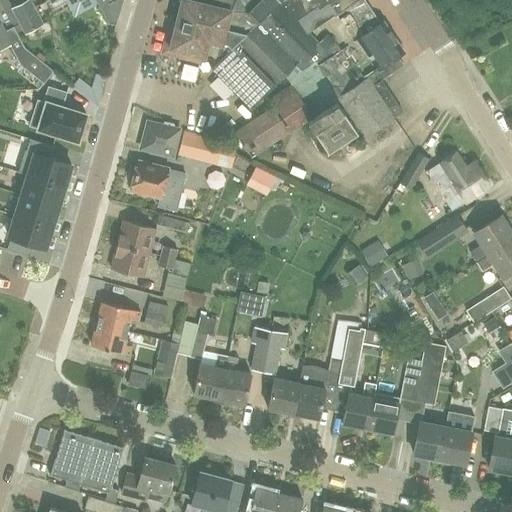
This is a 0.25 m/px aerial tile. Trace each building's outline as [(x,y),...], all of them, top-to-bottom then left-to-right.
[(25,32),(42,22),(29,0),(24,0),(11,8),(25,32)] [(94,0),(107,23),(115,25),(117,17),(114,16),(115,13),(116,8),(118,9),(120,0),(94,0)] [(227,39),(224,39),(232,6),(208,0),(182,0),(178,15),(172,14),(162,50),(199,61),(200,56),(212,59),(215,63),(232,46),(227,39)] [(208,0),(232,6),(224,39),(227,39),(232,46),(256,22),(245,10),(254,1),(252,0),(208,0)] [(314,66),(376,24),(370,15),(372,13),(362,0),(254,0),(254,1),(245,10),(256,22),(232,46),(215,63),(210,67),(250,108),(284,74),(294,65),(301,73),(314,66)] [(382,20),(376,24),(314,66),(301,73),(294,65),(284,74),(290,83),(266,99),(271,106),(233,131),(250,158),(289,133),(306,122),(326,151),(359,129),(364,136),(401,110),(380,78),(402,64),(397,56),(403,51),(382,20)] [(0,44),(7,41),(20,65),(43,83),(53,71),(24,47),(13,26),(5,31),(0,21),(0,44)] [(164,54),(160,69),(176,72),(179,57),(164,54)] [(186,60),(184,75),(200,77),(202,62),(186,60)] [(67,91),(48,85),(43,101),(37,99),(29,125),(78,141),(86,114),(62,107),(67,91)] [(148,123),(141,148),(161,153),(173,156),(180,131),(173,129),(174,125),(164,122),(163,127),(148,123)] [(218,141),(183,131),(177,154),(212,163),(218,141)] [(34,152),(28,173),(64,185),(71,163),(34,152)] [(430,159),(418,152),(398,183),(410,190),(430,159)] [(451,210),(489,185),(474,162),(464,168),(453,152),(425,170),(451,210)] [(131,175),(129,182),(132,185),(131,189),(143,192),(143,194),(160,198),(162,191),(173,194),(179,173),(138,162),(134,174),(131,175)] [(250,181),(272,194),(283,176),(261,163),(250,181)] [(28,173),(21,194),(58,205),(64,185),(28,173)] [(21,194),(15,215),(52,226),(58,205),(21,194)] [(10,237),(7,248),(30,255),(33,244),(45,247),(52,226),(15,215),(9,236),(10,237)] [(457,215),(427,234),(416,241),(425,254),(465,228),(457,215)] [(472,232),(480,245),(469,252),(474,261),(511,236),(511,235),(499,215),(472,232)] [(123,220),(116,244),(148,253),(154,229),(123,220)] [(511,270),(511,236),(474,261),(482,272),(493,265),(501,277),(511,270)] [(361,251),(372,267),(389,256),(379,240),(361,251)] [(116,244),(110,268),(142,276),(148,253),(116,244)] [(162,245),(160,255),(175,259),(177,249),(162,245)] [(160,255),(157,266),(172,269),(175,259),(160,255)] [(353,268),(362,282),(372,275),(363,262),(353,268)] [(465,310),(473,323),(511,298),(503,286),(465,310)] [(102,302),(96,324),(127,331),(130,318),(137,320),(139,311),(102,302)] [(149,302),(144,323),(160,327),(163,317),(165,318),(168,306),(151,302),(150,303),(149,302)] [(511,305),(501,311),(507,324),(511,321),(511,305)] [(390,314),(389,346),(418,347),(418,315),(390,314)] [(199,315),(189,357),(201,359),(207,334),(211,336),(216,319),(199,315)] [(293,414),(318,419),(324,388),(325,384),(336,386),(349,321),(337,319),(327,371),(302,366),(298,382),(299,383),(293,414)] [(354,362),(357,344),(361,324),(349,321),(336,386),(348,388),(353,362),(354,362)] [(124,343),(127,331),(96,324),(91,345),(128,355),(131,345),(124,343)] [(262,372),(270,330),(253,327),(250,343),(255,344),(250,370),(262,372)] [(511,328),(504,334),(500,327),(490,333),(500,348),(510,342),(511,340),(511,328)] [(288,333),(270,330),(262,372),(275,374),(280,349),(284,349),(288,333)] [(425,342),(420,361),(412,402),(425,404),(427,391),(436,393),(445,346),(425,342)] [(491,375),(500,390),(511,383),(511,348),(511,347),(498,355),(505,366),(491,375)] [(132,368),(159,375),(164,357),(136,350),(132,368)] [(218,399),(226,356),(216,353),(214,366),(199,363),(193,394),(218,399)] [(244,404),(250,373),(236,370),(238,358),(226,356),(218,399),(229,401),(228,405),(242,408),(243,404),(244,404)] [(412,402),(420,361),(407,358),(398,399),(412,402)] [(144,389),(147,375),(130,371),(127,384),(144,389)] [(299,383),(298,382),(273,378),(267,409),(293,414),(299,383)] [(368,429),(374,398),(376,384),(364,382),(362,396),(347,393),(341,424),(368,429)] [(391,433),(397,403),(374,398),(368,429),(391,433)] [(511,411),(488,406),(483,430),(494,433),(487,468),(511,473),(511,411)] [(438,459),(444,427),(419,422),(413,454),(438,459)] [(470,432),(444,427),(438,459),(463,464),(470,432)] [(78,483),(93,438),(63,428),(49,474),(65,479),(63,486),(76,490),(78,483)] [(122,447),(93,438),(78,483),(107,493),(105,499),(113,502),(117,489),(110,486),(122,447)] [(144,499),(144,498),(161,502),(164,500),(174,465),(144,456),(139,476),(126,472),(120,493),(144,499)] [(234,511),(236,509),(222,505),(229,480),(199,472),(190,503),(202,506),(200,511),(234,511)] [(273,511),(278,493),(255,487),(248,511),(273,511)] [(298,511),(302,499),(278,493),(273,511),(298,511)] [(84,508),(95,511),(121,511),(124,506),(88,495),(84,508)]
